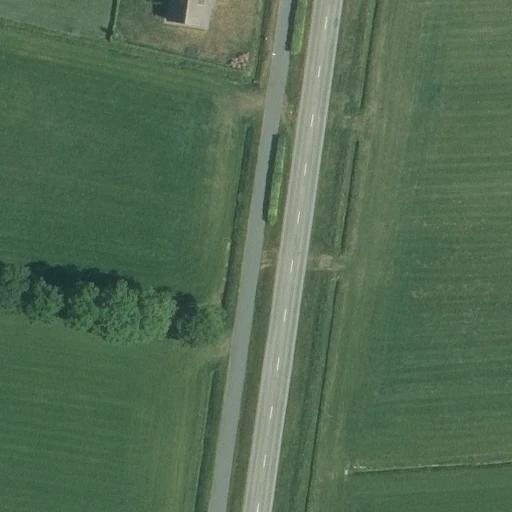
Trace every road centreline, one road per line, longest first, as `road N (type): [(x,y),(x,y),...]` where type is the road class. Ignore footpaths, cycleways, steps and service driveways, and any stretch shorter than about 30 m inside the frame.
road 1 (unclassified): [(218,511),(289,0)]
road 2 (secondary): [(258,511),(329,0)]
